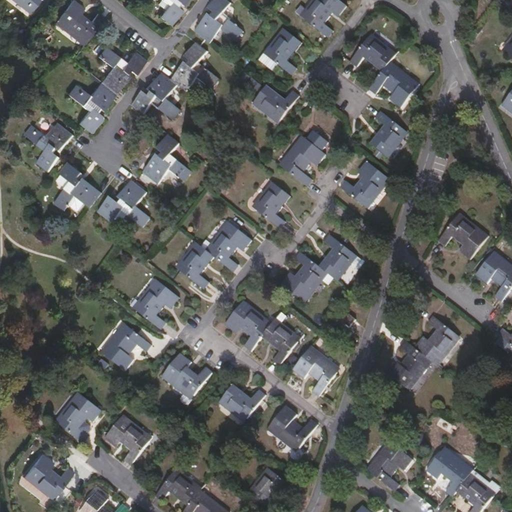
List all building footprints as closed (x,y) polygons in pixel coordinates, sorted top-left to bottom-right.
[(39,0),(13,0),(30,13),(39,0)] [(83,45),(105,18),(98,13),(91,21),(80,12),(84,8),(73,0),(71,0),(55,22),(83,45)] [(160,0),(158,3),(166,10),(169,5),(162,0),(160,0)] [(162,0),(169,5),(166,10),(161,16),(172,24),(182,11),(177,7),(181,2),(184,5),(187,0),(162,0)] [(209,14),(195,31),(211,43),(222,30),(237,41),(245,31),(223,14),(231,3),(228,0),(215,0),(209,8),(215,12),(212,17),(209,14)] [(330,38),(336,31),(327,23),(334,14),(337,16),(346,5),(339,0),(316,0),(308,10),(312,13),(307,20),(330,38)] [(312,13),(308,10),(305,8),(303,8),(300,12),(300,15),(307,20),(312,13)] [(288,60),(302,43),(284,29),(265,53),(292,75),(297,68),(288,60)] [(384,71),(393,60),(399,53),(374,34),(352,62),(359,67),(367,57),(384,71)] [(172,80),(178,85),(188,92),(198,79),(213,90),(221,80),(200,63),(209,51),(198,42),(187,57),(191,61),(188,65),(186,63),(172,80)] [(135,74),(146,60),(135,51),(126,62),(106,47),(99,56),(111,66),(100,81),(116,93),(130,76),(127,74),(129,70),(135,74)] [(370,90),(376,94),(384,85),(395,94),(391,99),(403,108),(422,84),(393,60),(384,71),(370,90)] [(133,106),(145,116),(153,105),(174,121),(182,111),(167,99),(178,85),(172,80),(163,73),(150,90),(152,93),(150,97),(144,92),(133,106)] [(116,93),(100,81),(89,95),(76,85),(69,94),(88,110),(79,122),(95,135),(107,119),(97,111),(100,108),(103,110),(116,93)] [(279,124),(301,95),(294,90),(287,99),(268,85),(253,104),(279,124)] [(511,94),(503,106),(511,112),(511,94)] [(381,111),(409,132),(410,131),(383,110),(381,111)] [(381,111),(376,118),(385,125),(372,143),(390,157),(409,132),(381,111)] [(74,135),(59,123),(48,137),(33,127),(27,135),(47,151),(38,163),(52,174),(55,169),(62,160),(55,154),(57,150),(60,152),(74,135)] [(180,143),(168,134),(157,149),(162,153),(160,157),(157,155),(144,172),(159,184),(170,170),(185,182),(192,172),(171,155),(180,143)] [(308,186),(313,180),(305,173),(313,162),(318,166),(327,155),(303,135),(280,164),(308,186)] [(347,180),(341,187),(369,208),(392,180),(368,161),(359,173),(364,177),(356,187),(347,180)] [(90,209),(102,193),(85,180),(82,182),(79,179),(83,174),(70,164),(62,174),(72,182),(55,204),(65,212),(69,207),(76,198),(84,204),(90,209)] [(111,197),(99,212),(113,223),(122,211),(144,227),(151,218),(136,206),(147,192),(132,180),(119,197),(121,199),(119,203),(111,197)] [(277,214),(291,196),(273,181),(253,206),(281,229),(286,222),(277,214)] [(76,198),(69,207),(78,212),(84,204),(76,198)] [(460,252),(472,260),(491,237),(462,214),(440,242),(446,247),(454,238),(464,246),(460,252)] [(234,272),(240,265),(230,258),(239,247),(244,250),(252,240),(229,222),(207,250),(215,257),(234,272)] [(336,278),(340,282),(359,258),(331,235),(326,241),(335,248),(321,266),(329,272),(336,278)] [(207,250),(197,242),(177,267),(204,289),(210,283),(201,275),(215,257),(207,250)] [(321,266),(302,251),(296,259),(304,265),(296,276),(291,272),(283,283),(305,301),(323,279),(329,272),(321,266)] [(511,265),(496,253),(478,276),(489,285),(493,280),(503,288),(496,297),(503,303),(511,291),(511,265)] [(329,272),(323,279),(330,285),(336,278),(329,272)] [(138,310),(162,329),(167,323),(158,315),(166,305),(171,309),(180,297),(159,280),(141,303),(143,304),(138,310)] [(143,304),(141,303),(137,300),(132,306),(138,310),(143,304)] [(246,345),(252,351),(263,337),(274,322),(246,300),(226,325),(238,334),(242,328),(252,336),(246,345)] [(350,326),(356,319),(349,313),(343,320),(350,326)] [(288,320),(281,314),(276,320),(284,326),(288,320)] [(434,362),(440,367),(462,339),(435,317),(430,323),(439,331),(430,341),(425,337),(416,348),(434,362)] [(274,322),(263,337),(281,351),(273,360),(280,366),(301,340),(284,326),(276,320),(274,322)] [(152,345),(125,324),(102,352),(126,371),(135,360),(130,355),(138,345),(147,351),(152,345)] [(511,334),(505,329),(500,336),(503,338),(498,344),(511,355),(511,354),(511,334)] [(416,348),(407,341),(401,348),(410,355),(401,366),(397,362),(388,373),(411,391),(434,362),(416,348)] [(313,347),(294,370),(305,378),(309,374),(319,382),(312,391),(319,396),(341,369),(313,347)] [(214,372),(207,367),(200,375),(188,366),(192,362),(182,353),(165,375),(186,392),(188,390),(195,395),(214,372)] [(246,422),(267,394),(260,389),(253,398),(234,385),(220,404),(246,422)] [(188,390),(186,392),(182,399),(182,401),(185,404),(188,404),(195,395),(188,390)] [(56,421),(71,433),(78,425),(81,427),(86,422),(86,421),(85,419),(87,416),(94,422),(102,412),(78,392),(56,421)] [(319,424),(312,419),(305,427),(295,419),(298,414),(287,405),(268,429),(298,453),(319,424)] [(132,466),(153,437),(124,415),(106,438),(117,447),(121,443),(132,450),(125,460),(132,466)] [(80,429),(88,435),(91,431),(91,426),(86,422),(81,427),(80,429)] [(80,429),(81,427),(78,425),(71,433),(84,443),(90,436),(88,435),(80,429)] [(391,443),(368,471),(382,482),(396,493),(402,486),(393,478),(402,468),(407,472),(415,461),(391,443)] [(447,493),(453,498),(458,492),(472,475),(475,471),(475,470),(448,448),(429,472),(440,481),(444,476),(454,483),(447,493)] [(52,499),(74,472),(67,467),(60,476),(49,467),(53,462),(42,454),(23,477),(52,499)] [(202,489),(204,487),(178,467),(157,496),(164,501),(171,493),(188,506),(202,489)] [(291,495),(296,489),(268,467),(247,493),(266,507),(281,488),(291,495)] [(482,476),(475,471),(472,475),(479,481),(482,476)] [(479,481),(472,475),(458,492),(476,507),(472,511),(483,511),(495,497),(492,495),(493,493),(479,481)] [(188,506),(184,511),(230,511),(202,489),(188,506)] [(128,511),(130,510),(123,504),(116,511),(115,511),(106,504),(110,499),(99,490),(81,511),(128,511)]
